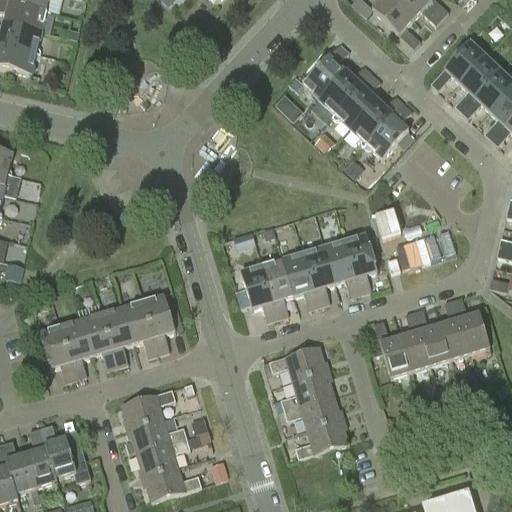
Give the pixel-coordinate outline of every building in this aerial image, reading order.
[(0,0),(0,6),(49,18),(50,14),(48,11),(50,0),(0,0)] [(206,0),(216,9),(224,0),(206,0)] [(414,27),(386,0),(372,15),(400,42),(413,55),(420,47),(406,35),(414,27)] [(415,0),(386,0),(414,27),(422,18),(436,31),(442,25),(415,0)] [(439,0),(415,0),(442,25),(448,18),(435,5),(439,0)] [(49,18),(0,6),(0,18),(7,20),(4,30),(41,38),(45,24),(49,21),(49,18)] [(0,39),(0,50),(39,60),(40,56),(38,53),(41,38),(4,30),(2,40),(0,39)] [(468,48),(443,75),(430,89),(437,96),(451,81),(459,89),(483,62),(468,48)] [(39,60),(0,50),(0,73),(31,81),(35,66),(38,64),(39,60)] [(340,50),(329,62),(302,90),(317,105),(345,76),(338,70),(348,58),(340,50)] [(459,89),(467,97),(454,111),(461,117),(499,76),(483,62),(459,89)] [(353,84),(345,76),(317,105),(329,116),(329,120),(332,122),(371,80),(364,72),(353,84)] [(511,88),(499,76),(461,117),(467,124),(481,109),(489,117),(511,91),(511,88)] [(371,80),(332,122),(336,126),(339,125),(349,135),(376,106),(369,100),(380,88),(371,80)] [(511,91),(489,117),(497,124),(484,138),(491,145),(511,122),(511,91)] [(276,109),(296,127),(307,116),(286,98),(276,109)] [(376,106),(349,135),(361,146),(361,150),(363,152),(403,110),(395,103),(385,114),(376,106)] [(403,110),(363,152),(366,155),(370,155),(381,165),(397,149),(404,155),(414,144),(407,137),(408,136),(400,129),(411,117),(403,110)] [(511,122),(491,145),(498,151),(511,137),(511,138),(511,122)] [(327,157),(336,147),(326,138),(317,149),(327,157)] [(0,178),(11,181),(12,177),(10,173),(13,159),(0,155),(0,178)] [(11,181),(0,178),(0,200),(3,201),(7,186),(10,184),(11,181)] [(239,256),(259,248),(254,236),(234,244),(239,256)] [(347,243),(344,244),(345,247),(361,300),(372,297),(367,281),(377,278),(366,241),(352,246),(347,243)] [(338,250),(325,254),(336,290),(345,288),(350,304),(361,300),(345,247),(344,244),(340,245),(338,250)] [(511,247),(501,245),(499,254),(511,257),(511,247)] [(306,255),(303,256),(320,313),(330,310),(325,294),(336,290),(325,254),(310,258),(306,255)] [(511,257),(499,254),(497,263),(511,266),(511,257)] [(297,262),(283,266),(294,303),(304,300),(308,316),(320,313),(303,256),(299,258),(297,262)] [(264,268),(261,269),(262,273),(278,325),(289,322),(284,306),(294,303),(283,266),(268,271),(264,268)] [(238,297),(243,314),(251,311),(252,315),(262,312),(267,328),(278,325),(262,273),(261,269),(257,270),(255,275),(241,279),(246,295),(238,297)] [(511,284),(511,289),(492,285),(489,295),(511,299),(511,284)] [(145,304),(142,305),(143,307),(158,360),(169,357),(164,341),(175,338),(163,301),(148,305),(145,304)] [(479,319),(467,323),(462,303),(454,306),(470,360),(490,354),(479,319)] [(137,309),(122,313),(133,350),(142,347),(147,363),(158,360),(143,307),(142,305),(138,306),(137,309)] [(444,309),(450,328),(440,331),(450,366),(470,360),(454,306),(444,309)] [(104,316),(100,317),(117,372),(127,369),(123,353),(133,350),(122,313),(108,318),(104,316)] [(423,315),(414,318),(431,372),(450,366),(440,331),(429,334),(423,315)] [(96,321),(80,326),(91,363),(101,360),(106,375),(117,372),(100,317),(97,318),(96,321)] [(405,321),(411,340),(400,343),(411,378),(431,372),(414,318),(405,321)] [(63,328),(58,329),(75,385),(86,381),(81,366),(91,363),(80,326),(67,330),(63,328)] [(400,343),(389,346),(383,327),(375,329),(391,384),(411,378),(400,343)] [(64,388),(75,385),(58,329),(55,330),(54,334),(38,339),(49,375),(60,372),(64,388)] [(319,351),(285,362),(269,366),(273,378),(289,373),(292,386),(329,375),(326,366),(324,366),(319,351)] [(292,386),(296,400),(280,404),(284,415),(334,400),(329,385),(331,384),(329,375),(292,386)] [(192,390),(184,392),(187,402),(195,399),(192,390)] [(170,395),(154,400),(120,410),(125,425),(123,426),(125,436),(162,425),(157,410),(174,405),(170,395)] [(338,416),(334,400),(284,415),(287,425),(303,420),(307,435),(343,424),(340,415),(338,416)] [(307,435),(311,448),(295,452),(298,464),(348,450),(344,434),(346,433),(343,424),(307,435)] [(162,425),(125,436),(128,446),(131,445),(135,459),(185,444),(182,432),(166,437),(162,425)] [(52,432),(39,436),(55,489),(56,489),(55,485),(74,479),(77,489),(90,485),(76,437),(63,441),(64,444),(56,447),(52,432)] [(34,457),(24,460),(38,508),(46,505),(44,497),(38,499),(37,495),(55,489),(39,436),(29,439),(34,457)] [(188,454),(185,444),(135,459),(140,474),(137,474),(140,484),(176,473),(172,459),(188,454)] [(12,447),(0,450),(0,452),(16,507),(18,506),(16,501),(31,496),(34,509),(38,508),(24,460),(17,462),(12,447)] [(0,511),(16,507),(0,452),(0,511)] [(224,466),(211,470),(217,487),(229,483),(224,466)] [(176,473),(140,484),(143,493),(145,492),(150,508),(200,493),(196,480),(180,485),(176,473)] [(490,495),(486,511),(497,511),(501,497),(490,495)] [(470,511),(467,498),(423,511),(422,511),(470,511)]
